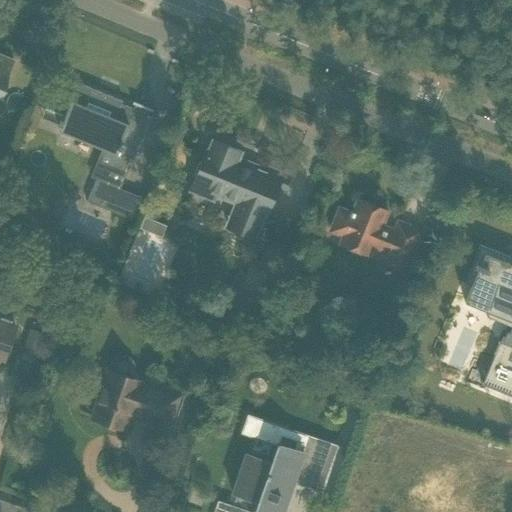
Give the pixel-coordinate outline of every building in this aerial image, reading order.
[(0,93),(6,79),(13,60),(0,54),(0,93)] [(120,189),(142,134),(149,116),(121,104),(122,103),(77,85),(59,130),(116,153),(104,183),(96,180),(87,202),(111,212),(132,220),(141,198),(120,189)] [(267,176),(235,163),(239,152),(213,141),(209,152),(207,151),(190,192),(212,201),(215,194),(237,202),(227,227),(249,236),(246,242),(260,247),(269,225),(260,221),(263,213),(265,214),(276,188),(283,191),(288,177),(270,170),(267,176)] [(338,207),(336,215),(334,218),(335,218),(330,231),(343,236),(340,244),(368,255),(371,247),(408,262),(420,232),(398,223),(395,232),(380,226),(386,212),(358,200),(353,212),(350,211),(349,213),(347,212),(348,211),(338,207)] [(145,217),(140,229),(151,233),(156,221),(145,217)] [(471,286),(464,302),(468,304),(470,300),(489,308),(491,303),(511,311),(511,328),(509,333),(507,332),(505,337),(502,336),(500,342),(498,341),(481,384),(511,396),(511,264),(506,262),(508,257),(480,245),(464,283),(471,286)] [(0,359),(4,361),(11,342),(15,328),(0,323),(0,359)] [(31,329),(23,352),(38,357),(45,334),(31,329)] [(102,389),(98,399),(92,418),(124,428),(132,405),(168,417),(165,426),(167,427),(179,393),(139,379),(138,382),(103,370),(97,387),(102,389)] [(422,439),(428,406),(394,400),(392,413),(398,414),(395,434),(422,439)] [(337,446),(307,436),(302,451),(276,443),(270,462),(245,453),(232,492),(256,501),(253,511),(219,500),(214,511),(282,511),(293,482),(321,492),(337,446)] [(485,511),(491,493),(445,481),(453,449),(424,441),(405,511),(485,511)]
